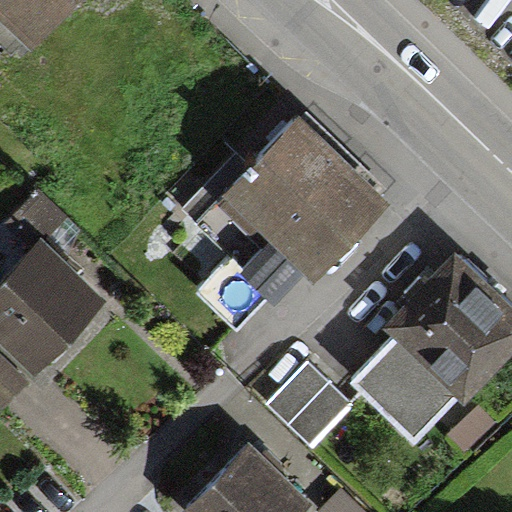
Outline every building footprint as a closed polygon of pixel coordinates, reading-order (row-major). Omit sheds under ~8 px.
[(0,0),(0,14),(30,43),(70,0),(0,0)] [(388,205),(298,117),(196,222),(229,255),(195,290),(236,330),(265,299),(272,305),(305,271),(314,281),(388,205)] [(0,282),(0,339),(27,366),(92,301),(36,246),(0,282)] [(466,403),(511,354),(511,309),(456,257),(388,329),(393,335),(350,381),(413,440),(457,394),(466,403)] [(266,405),(308,443),(347,401),(305,362),(266,405)] [(0,398),(16,384),(0,366),(0,398)] [(478,410),(446,436),(461,454),(493,429),(478,410)] [(252,448),(189,511),(299,511),(308,503),(252,448)] [(369,511),(345,487),(320,511),(321,511),(369,511)]
